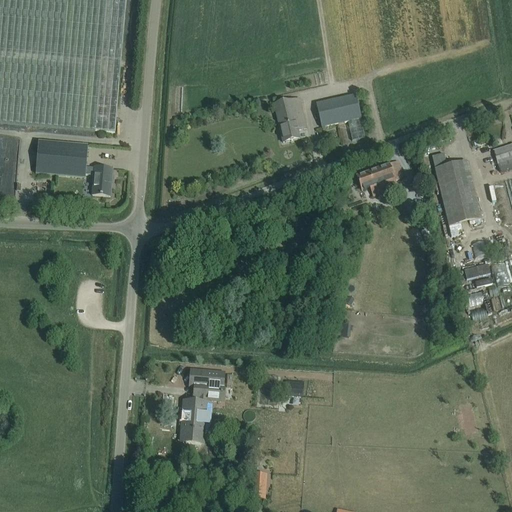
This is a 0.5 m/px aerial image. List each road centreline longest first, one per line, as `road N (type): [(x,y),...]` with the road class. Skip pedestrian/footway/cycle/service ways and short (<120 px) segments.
road 1 (unclassified): [(137,227),(158,229),(502,105)]
road 2 (unclassified): [(112,511),(137,227)]
road 3 (track): [(75,508),(90,309),(130,315)]
road 4 (unclassified): [(137,227),(159,0)]
road 5 (unclassified): [(137,227),(0,222)]
